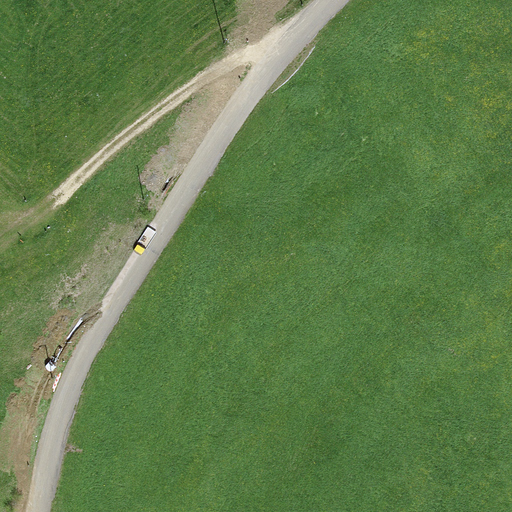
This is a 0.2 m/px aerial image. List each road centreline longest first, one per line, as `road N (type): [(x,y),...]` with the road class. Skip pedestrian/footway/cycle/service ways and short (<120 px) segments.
road 1 (unclassified): [(330,0),(211,147),(90,348),(59,421),(38,511)]
road 2 (track): [(36,199),(230,58),(287,46)]
